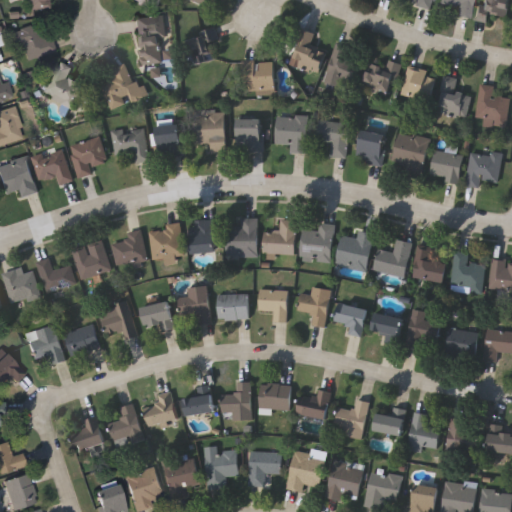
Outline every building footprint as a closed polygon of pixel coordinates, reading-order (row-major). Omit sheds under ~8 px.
[(46,0),(47,9),(26,9),(26,0),(46,0)] [(131,0),(155,8),(157,0),(131,0)] [(190,0),(208,8),(211,0),(190,0)] [(409,4),(410,0),(431,0),(430,9),(409,4)] [(455,6),(439,4),(439,0),(470,0),(469,18),(454,16),(455,6)] [(476,20),(479,0),(507,0),(504,17),(487,14),(486,22),(476,20)] [(135,17),(162,15),(164,37),(159,37),(161,64),(139,65),(135,17)] [(48,36),(53,50),(25,61),(19,46),(15,48),(9,33),(34,23),(40,39),(48,36)] [(208,44),(213,60),(194,66),(185,38),(214,29),(218,40),(208,44)] [(319,71),(289,64),(298,29),(312,33),(309,48),(324,52),(319,71)] [(400,64),(389,95),(362,85),(370,63),(385,68),(388,60),(400,64)] [(273,61),(274,91),(241,91),(241,61),(273,61)] [(71,109),(42,94),(58,62),(71,68),(66,77),(82,85),(71,109)] [(109,111),(99,83),(113,78),(109,69),(124,64),(131,83),(141,80),(147,96),(127,103),(128,104),(109,111)] [(436,74),(429,102),(400,95),(407,67),(436,74)] [(0,101),(0,68),(8,99),(0,101)] [(469,94),(466,118),(437,114),(442,76),(456,78),(454,92),(469,94)] [(503,129),(481,124),(482,119),(473,116),(481,84),(494,87),(492,95),(510,100),(503,129)] [(0,109),(13,106),(22,138),(0,144),(0,109)] [(224,149),(210,149),(210,145),(192,145),(192,112),(224,112),(224,149)] [(287,152),(287,144),(275,144),(275,115),(306,115),(307,152),(287,152)] [(235,151),(235,119),(262,119),(262,151),(235,151)] [(315,140),(318,120),(349,124),(345,158),(329,156),(331,142),(315,140)] [(158,158),(155,127),(179,124),(182,156),(158,158)] [(114,156),(111,132),(142,127),(148,161),(134,163),(132,153),(114,156)] [(379,165),(355,160),(362,130),(386,135),(379,165)] [(427,137),(422,171),(392,166),(397,133),(427,137)] [(90,167),(92,174),(76,178),(68,145),(99,138),(105,164),(90,167)] [(56,175),(37,180),(31,157),(61,149),(70,181),(59,184),(56,175)] [(428,176),(434,149),(463,155),(457,182),(428,176)] [(497,182),(479,179),(478,188),(464,186),(470,150),(501,155),(497,182)] [(3,194),(0,183),(0,164),(25,156),(36,192),(21,197),(18,189),(3,194)] [(257,255),(226,254),(227,226),(240,226),(240,217),(258,217),(257,255)] [(189,219),(215,219),(215,252),(189,252),(189,219)] [(264,231),(279,232),(280,219),(296,219),(295,253),(263,252),(264,231)] [(331,262),(300,259),(303,229),(318,230),(318,222),(334,224),(331,262)] [(152,257),(150,229),(181,227),(182,255),(152,257)] [(127,232),(141,229),(147,259),(116,266),(111,244),(129,240),(127,232)] [(356,238),(358,230),(374,233),(367,270),(336,264),(342,235),(356,238)] [(412,242),(405,276),(373,270),(378,248),(394,252),(396,239),(412,242)] [(111,272),(80,278),(73,249),(104,242),(111,272)] [(431,249),(429,259),(446,263),(442,283),(412,276),(419,246),(431,249)] [(482,292),(451,289),(454,252),(469,253),(468,261),(484,262),(482,292)] [(47,293),(36,261),(49,257),(53,270),(70,264),(76,283),(47,293)] [(511,291),(488,288),(492,260),(511,262),(511,291)] [(40,296),(11,304),(2,272),(22,267),(24,272),(33,270),(40,296)] [(186,287),(207,285),(211,322),(196,324),(195,313),(180,314),(178,296),(187,295),(186,287)] [(300,293),(311,294),(312,286),(330,289),(325,327),(312,325),(313,312),(298,310),(300,293)] [(288,289),(288,322),(274,322),(274,309),(259,309),(259,289),(288,289)] [(249,294),(249,318),(218,318),(218,294),(249,294)] [(113,303),(127,300),(137,336),(125,339),(122,329),(105,334),(101,316),(116,312),(113,303)] [(141,307),(169,302),(173,327),(162,329),(161,323),(144,326),(141,307)] [(334,320),(338,302),(368,309),(362,336),(346,333),(348,324),(334,320)] [(424,320),(440,322),(438,340),(421,338),(420,348),(406,346),(411,309),(426,311),(424,320)] [(371,331),(376,311),(404,318),(398,343),(384,340),(386,334),(371,331)] [(72,356),(64,332),(93,323),(100,348),(72,356)] [(52,363),(49,353),(33,357),(27,332),(55,324),(64,360),(52,363)] [(479,331),(476,356),(445,352),(448,328),(479,331)] [(511,351),(497,351),(497,360),(484,360),(485,330),(511,330),(511,351)] [(0,355),(5,351),(24,371),(10,384),(0,374),(0,355)] [(251,381),(251,418),(222,418),(222,393),(237,393),(236,381),(251,381)] [(290,409),(260,409),(260,383),(290,383),(290,409)] [(186,416),(184,398),(198,396),(197,387),(210,385),(214,412),(186,416)] [(315,399),(318,389),(332,391),(326,419),(297,413),(300,396),(315,399)] [(145,406),(158,403),(156,394),(172,391),(178,420),(150,427),(145,406)] [(341,434),(343,426),(334,424),(338,406),(354,410),(356,398),(370,402),(361,439),(341,434)] [(120,405),(136,403),(142,440),(115,445),(110,421),(123,419),(120,405)] [(378,412),(391,416),(394,406),(408,410),(399,437),(373,428),(378,412)] [(437,450),(408,445),(414,411),(427,414),(425,425),(441,428),(437,450)] [(83,419),(98,415),(105,443),(76,451),(71,433),(86,430),(83,419)] [(467,419),(465,427),(479,430),(475,453),(446,448),(452,416),(467,419)] [(500,432),(511,433),(511,453),(486,451),(489,422),(500,424),(500,432)] [(21,452),(25,465),(0,472),(0,441),(6,440),(10,455),(21,452)] [(287,488),(295,448),(326,454),(320,486),(306,484),(304,491),(287,488)] [(238,451),(238,479),(227,479),(227,487),(208,488),(207,452),(238,451)] [(282,473),(268,473),(268,485),(249,485),(250,451),(282,451),(282,473)] [(163,466),(195,458),(201,482),(185,486),(187,495),(172,499),(163,466)] [(326,497),(333,460),(364,465),(358,497),(342,494),(341,499),(326,497)] [(125,474),(155,466),(164,502),(134,509),(125,474)] [(402,475),(398,504),(385,502),(384,508),(365,505),(370,470),(402,475)] [(2,480),(27,473),(36,503),(11,510),(2,480)] [(474,511),(442,511),(445,481),(476,484),(474,511)] [(124,511),(99,511),(94,489),(118,484),(124,511)] [(408,511),(411,484),(438,487),(435,511),(408,511)] [(511,490),(511,505),(511,511),(480,511),(482,489),(511,490)]
